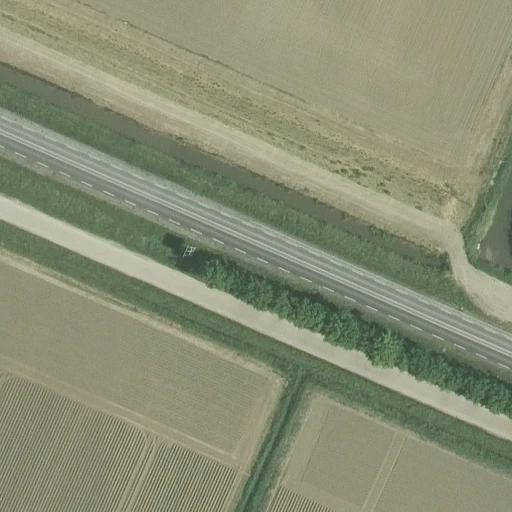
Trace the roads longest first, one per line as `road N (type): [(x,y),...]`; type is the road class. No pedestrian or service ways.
road 1 (unclassified): [(511,432),(0,207)]
road 2 (primary): [(511,356),(0,133)]
